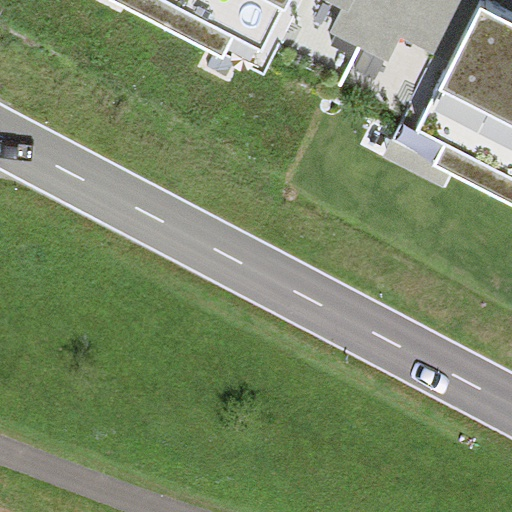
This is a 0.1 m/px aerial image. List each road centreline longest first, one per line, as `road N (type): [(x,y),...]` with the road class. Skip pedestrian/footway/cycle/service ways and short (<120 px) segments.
road 1 (primary): [(0,131),(511,404)]
road 2 (unclassified): [(0,444),(186,511)]
